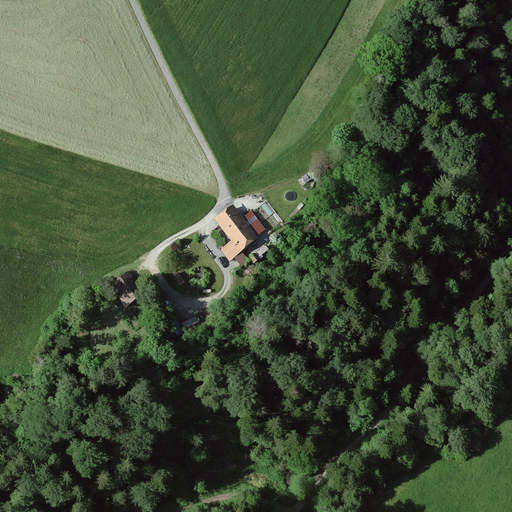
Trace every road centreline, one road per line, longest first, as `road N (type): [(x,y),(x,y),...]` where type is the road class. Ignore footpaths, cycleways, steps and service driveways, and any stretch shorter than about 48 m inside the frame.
road 1 (track): [(292,511),(367,430),(511,242)]
road 2 (track): [(131,0),(213,166),(221,200),(206,218)]
